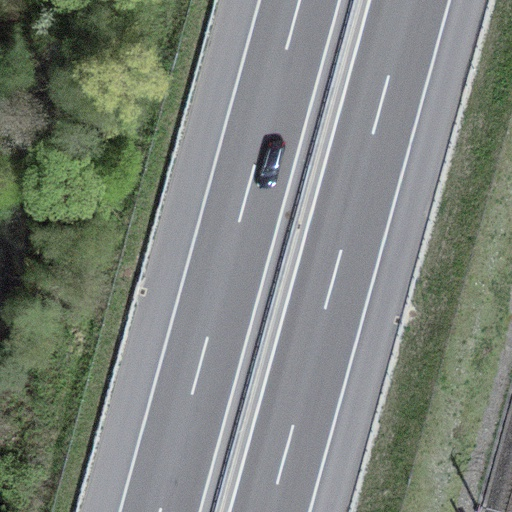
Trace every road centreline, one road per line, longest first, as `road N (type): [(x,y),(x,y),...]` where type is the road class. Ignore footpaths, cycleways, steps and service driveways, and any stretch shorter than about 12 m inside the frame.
road 1 (motorway): [(269,511),(409,0)]
road 2 (motorway): [(299,0),(160,511)]
